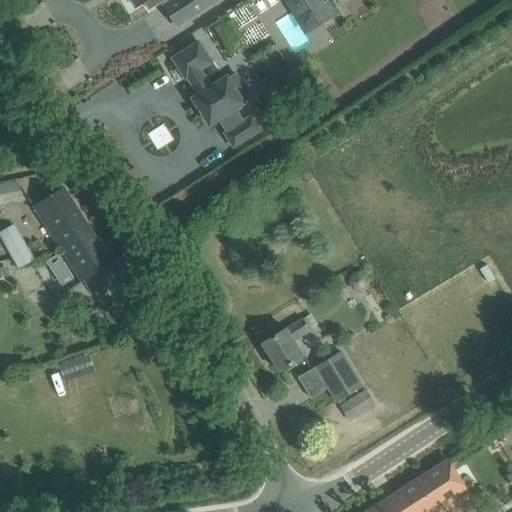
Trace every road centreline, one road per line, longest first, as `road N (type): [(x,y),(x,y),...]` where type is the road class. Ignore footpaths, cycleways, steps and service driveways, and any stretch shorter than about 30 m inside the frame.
road 1 (tertiary): [(301,505),(0,27)]
road 2 (tertiary): [(301,505),(511,375)]
